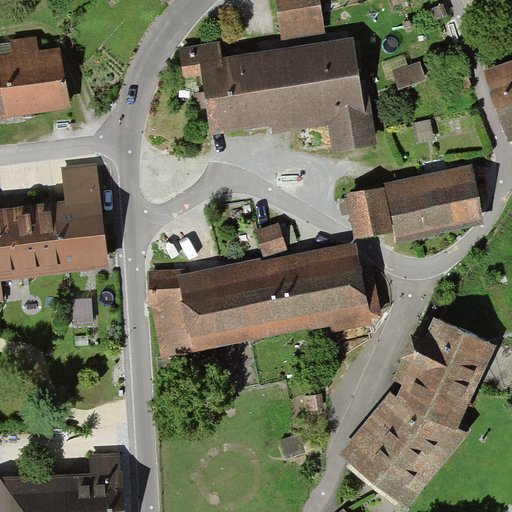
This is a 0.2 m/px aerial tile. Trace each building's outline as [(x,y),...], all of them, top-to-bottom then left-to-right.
[(339,148),(371,143),(354,39),(327,44),(319,0),(278,0),(287,47),(229,57),(226,44),(184,51),(188,74),(208,71),(213,97),(217,125),(332,106),(339,148)] [(0,113),(67,103),(59,49),(39,52),(37,39),(0,44),(0,113)] [(398,71),(403,88),(431,78),(425,62),(398,71)] [(511,126),(511,63),(489,72),(510,127),(511,126)] [(4,278),(109,266),(98,163),(63,167),(66,197),(0,204),(0,300),(7,299),(4,278)] [(481,217),(470,167),(445,172),(390,184),(401,235),(481,217)] [(349,192),(357,229),(390,222),(382,185),(349,192)] [(166,351),(374,310),(367,271),(352,274),(346,245),(294,255),(258,263),(182,278),(181,270),(151,271),(151,304),(156,304),(166,351)] [(383,475),(412,498),(467,431),(454,426),(493,341),(435,315),(425,336),(420,333),(413,335),(409,343),(412,349),(418,351),(409,372),(399,398),(391,394),(349,449),(383,475)] [(124,511),(124,499),(122,453),(93,454),(94,472),(0,475),(0,511),(124,511)]
